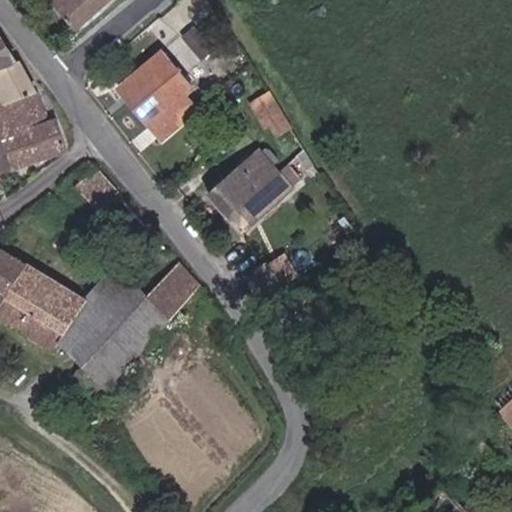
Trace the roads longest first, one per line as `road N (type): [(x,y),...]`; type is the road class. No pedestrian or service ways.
road 1 (unclassified): [(246,511),(296,453),(288,389),(100,131)]
road 2 (residential): [(100,131),(0,212)]
road 3 (residential): [(59,81),(155,0)]
